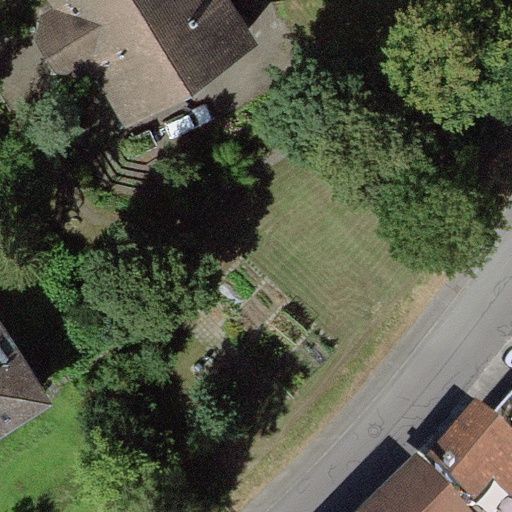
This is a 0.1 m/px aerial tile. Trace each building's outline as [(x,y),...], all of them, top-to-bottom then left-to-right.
[(47,0),(52,7),(28,21),(67,86),(102,66),(127,108),(255,31),(235,0),(47,0)] [(0,419),(56,385),(0,296),(0,419)] [(511,433),(511,395),(493,417),(511,433)] [(511,497),(511,496),(511,433),(493,417),(477,402),(425,462),(468,506),(492,481),(511,497)] [(474,511),(468,506),(425,462),(421,458),(369,511),(474,511)]
